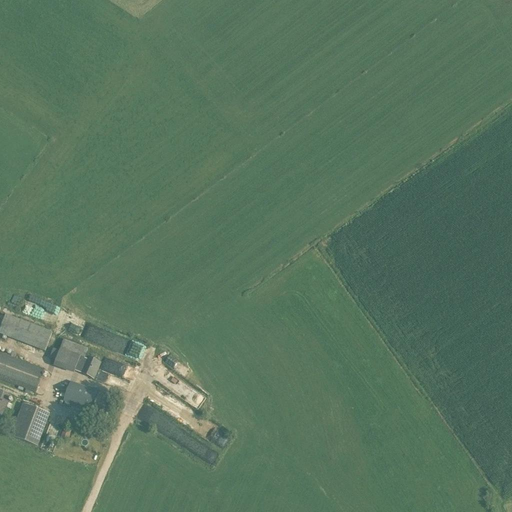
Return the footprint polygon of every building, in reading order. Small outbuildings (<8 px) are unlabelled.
[(52,332),(5,315),(0,329),(0,334),(44,352),(52,332)] [(67,323),(68,331),(78,330),(78,322),(67,323)] [(88,349),(63,340),(53,367),(74,374),(75,372),(94,379),(101,363),(87,356),(86,359),(84,358),(88,349)] [(0,380),(36,393),(45,369),(0,352),(0,380)] [(95,382),(120,388),(123,378),(98,371),(95,382)] [(71,382),(64,401),(101,415),(108,396),(71,382)] [(0,419),(10,395),(0,390),(0,419)] [(157,407),(187,422),(192,411),(163,396),(157,407)] [(49,413),(23,404),(11,436),(38,446),(49,413)]
